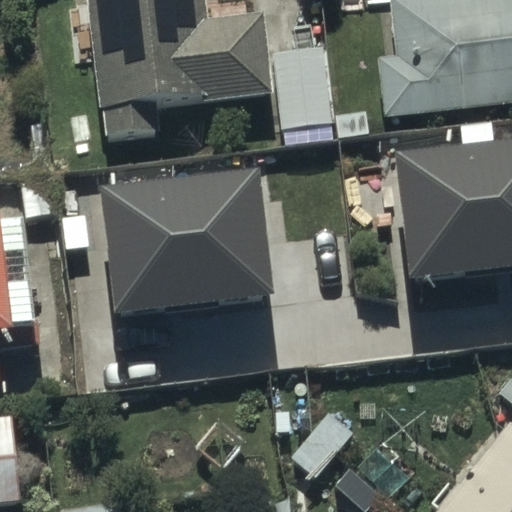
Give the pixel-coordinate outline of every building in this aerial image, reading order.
[(206,0),(85,0),(103,144),(167,136),(163,109),(272,96),(263,17),(209,24),(206,0)] [(511,0),(396,0),(389,1),(397,60),(377,62),(384,123),(511,107),(511,0)] [(327,50),(274,56),(282,136),(336,130),(327,50)] [(511,141),(398,155),(414,284),(511,272),(511,141)] [(250,168),(102,185),(117,314),(266,297),(250,168)] [(0,386),(2,387),(0,370),(0,352),(43,348),(28,217),(0,220),(0,386)] [(306,358),(363,354),(357,273),(299,277),(306,358)] [(0,417),(0,505),(42,501),(33,414),(0,417)] [(355,437),(330,414),(291,459),(316,481),(355,437)] [(511,511),(511,423),(437,511),(511,511)] [(294,511),(293,501),(242,506),(242,511),(294,511)]
